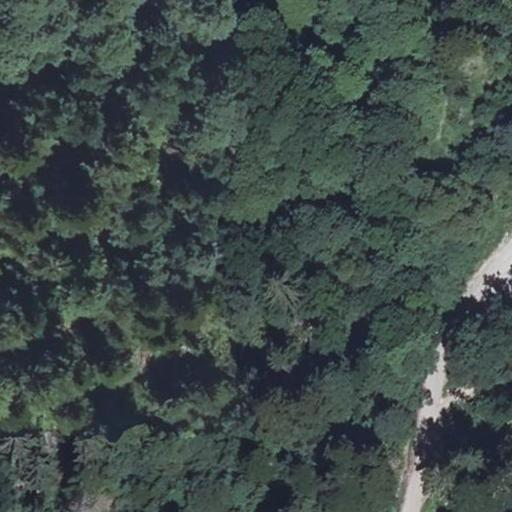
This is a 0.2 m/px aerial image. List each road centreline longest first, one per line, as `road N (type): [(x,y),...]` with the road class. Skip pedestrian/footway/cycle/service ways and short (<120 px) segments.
road 1 (track): [(511,366),(432,405),(411,444),(402,511)]
road 2 (track): [(432,405),(457,318),(511,249)]
